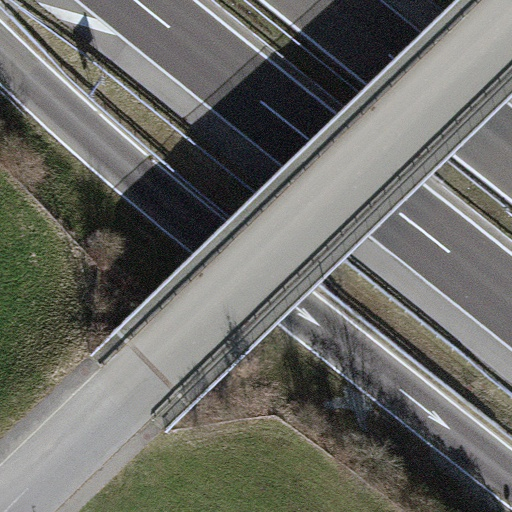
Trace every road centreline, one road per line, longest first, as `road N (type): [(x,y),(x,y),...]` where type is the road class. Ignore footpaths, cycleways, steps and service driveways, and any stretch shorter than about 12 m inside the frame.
road 1 (unclassified): [(10,511),(511,19)]
road 2 (motorway): [(0,50),(77,125),(511,476)]
road 3 (motorway): [(130,0),(511,304)]
road 4 (motorway): [(511,154),(318,0)]
